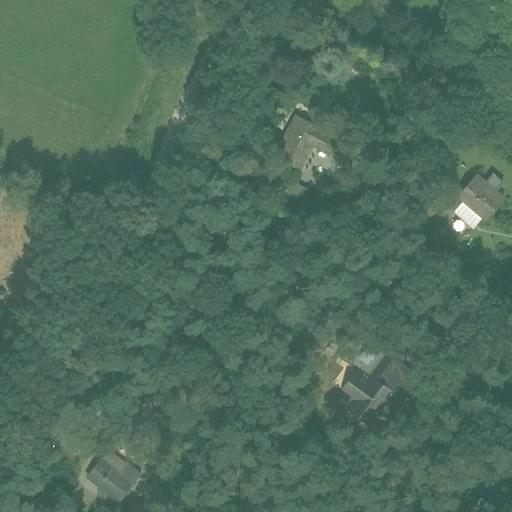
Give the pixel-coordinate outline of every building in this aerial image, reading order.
[(349,164),(355,153),(302,124),(282,159),(300,168),(313,144),(349,164)] [(476,175),(458,196),(486,219),(498,204),(486,194),(492,187),(476,175)] [(310,193),(290,182),(283,195),(303,206),(310,193)] [(429,219),(448,197),(433,183),(413,206),(429,219)] [(404,400),(412,391),(392,376),(410,354),(390,339),(382,349),(390,355),(372,378),(359,368),(342,390),(355,400),(348,409),(369,425),(394,392),(404,400)] [(85,476),(120,503),(143,473),(127,460),(118,471),(100,457),(85,476)] [(146,511),(149,510),(135,499),(124,511),(146,511)]
